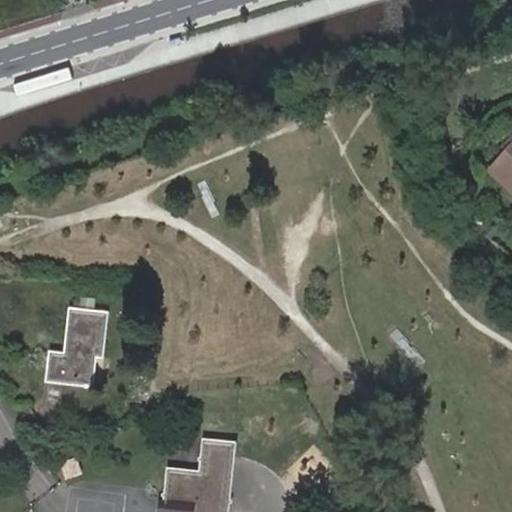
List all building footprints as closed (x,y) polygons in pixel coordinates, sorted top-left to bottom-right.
[(511,193),(511,143),(487,173),(511,193)] [(56,356),(54,366),(66,381),(63,383),(100,386),(103,357),(110,358),(116,312),(75,308),(72,339),(77,340),(75,358),(70,357),(56,356)] [(66,381),(54,366),(52,382),(63,383),(66,381)] [(155,395),(146,394),(145,415),(154,415),(155,395)] [(234,511),(237,489),(242,446),(209,442),(207,470),(206,474),(173,471),(169,503),(168,511),(234,511)]
